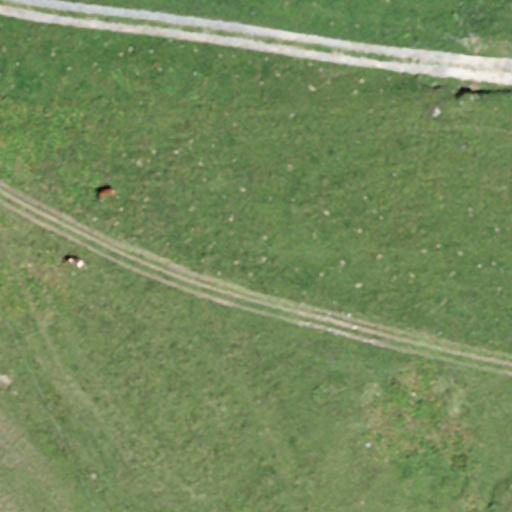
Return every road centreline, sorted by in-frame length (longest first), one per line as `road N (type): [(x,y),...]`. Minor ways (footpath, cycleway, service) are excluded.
road 1 (track): [(0,193),(48,237),(286,312),(511,369)]
road 2 (track): [(511,71),(0,11)]
